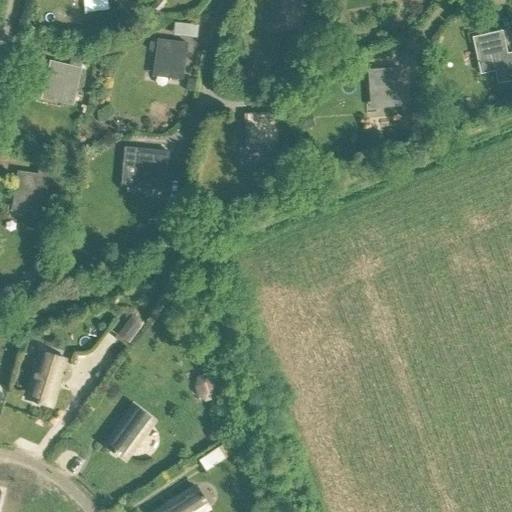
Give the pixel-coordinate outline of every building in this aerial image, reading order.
[(157,0),(151,7),(158,13),(166,4),(161,0),(157,0)] [(299,34),(299,0),(271,0),(270,33),(299,34)] [(473,9),(468,17),(476,22),(481,14),(473,9)] [(201,33),(202,21),(180,18),(178,30),(201,33)] [(511,52),(501,55),(497,36),(470,42),(478,77),(495,73),(497,85),(511,81),(511,52)] [(179,84),(183,48),(155,44),(150,81),(179,84)] [(70,108),(80,61),(68,58),(65,70),(48,66),(41,102),(70,108)] [(370,113),(400,110),(396,72),(366,75),(370,113)] [(186,80),(185,90),(193,92),(195,81),(186,80)] [(450,108),(449,116),(461,118),(462,109),(450,108)] [(302,118),(304,127),(314,124),(311,115),(302,118)] [(251,159),(277,156),(272,117),(246,120),(251,159)] [(162,194),(166,157),(137,154),(133,191),(162,194)] [(40,219),(47,173),(37,171),(35,180),(16,177),(9,214),(40,219)] [(168,308),(160,318),(170,327),(178,317),(168,308)] [(131,316),(117,336),(129,345),(144,325),(131,316)] [(49,410),(64,364),(39,356),(24,402),(35,406),(34,408),(38,409),(39,407),(49,410)] [(202,395),(220,394),(219,373),(201,374),(202,395)] [(124,463),(153,425),(132,409),(103,448),(112,454),(111,457),(114,459),(115,457),(124,463)] [(231,437),(204,456),(211,467),(238,448),(231,437)] [(201,502),(203,501),(201,497),(199,499),(193,489),(157,511),(205,511),(207,511),(201,502)]
